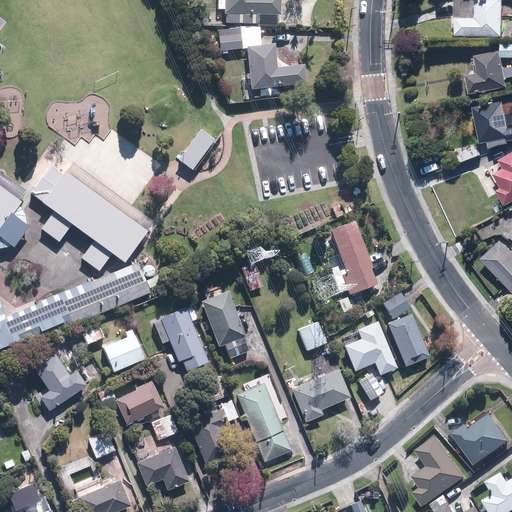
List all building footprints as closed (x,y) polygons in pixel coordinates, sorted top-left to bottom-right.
[(256,18),(275,19),(276,0),(213,0),(213,10),(219,11),(219,16),(222,16),(221,24),(255,26),(256,18)] [(500,0),(472,0),(472,21),(452,21),(451,38),(499,39),(500,0)] [(237,29),(214,31),(217,54),(240,52),(237,29)] [(274,68),(272,46),(244,49),(248,92),(302,87),(300,66),(274,68)] [(511,46),(498,46),(498,53),(472,57),(475,75),(464,77),(467,96),(507,89),(505,80),(511,78),(511,66),(503,68),(501,58),(511,57),(511,46)] [(486,144),(488,150),(507,146),(506,144),(511,142),(511,128),(506,130),(500,103),(471,109),(479,146),(486,144)] [(195,168),(217,138),(202,127),(180,156),(195,168)] [(450,141),(452,150),(473,145),(471,136),(450,141)] [(511,153),(498,161),(502,170),(490,177),(498,190),(494,192),(503,209),(511,203),(511,153)] [(149,231),(67,170),(65,173),(53,164),(32,192),(53,208),(41,225),(60,239),(73,221),(94,237),(80,255),(101,271),(115,252),(126,261),(149,231)] [(0,248),(5,248),(12,245),(14,247),(29,227),(27,225),(26,216),(19,205),(22,201),(19,199),(26,190),(0,171),(0,248)] [(356,217),(330,226),(347,271),(342,273),(348,288),(349,292),(379,282),(356,217)] [(511,253),(500,241),(479,260),(511,295),(511,253)] [(0,355),(153,289),(139,259),(8,316),(0,296),(0,355)] [(250,290),(264,285),(256,262),(242,268),(250,290)] [(231,358),(250,352),(245,336),(248,335),(229,280),(200,290),(219,346),(227,344),(231,358)] [(401,290),(382,302),(393,318),(412,306),(401,290)] [(349,295),(331,302),(337,315),(354,307),(349,295)] [(194,320),(200,318),(195,307),(189,310),(187,304),(152,319),(163,342),(170,339),(179,360),(182,359),(192,381),(207,375),(202,364),(211,360),(194,320)] [(431,354),(413,311),(387,322),(405,365),(431,354)] [(319,319),(297,328),(306,351),(328,342),(319,319)] [(379,319),(359,327),(360,330),(342,338),(356,370),(374,362),(380,374),(398,366),(379,319)] [(101,323),(84,331),(90,343),(107,336),(101,323)] [(149,355),(135,326),(126,330),(128,334),(103,346),(116,371),(149,355)] [(40,395),(51,410),(94,381),(82,364),(72,371),(57,349),(33,365),(49,389),(40,395)] [(292,386),(306,421),(324,413),(322,408),(352,396),(339,366),(292,386)] [(385,390),(372,371),(357,381),(370,400),(385,390)] [(153,379),(115,397),(128,424),(166,406),(153,379)] [(225,381),(207,389),(213,401),(230,392),(225,381)] [(266,381),(238,394),(266,459),(295,447),(266,381)] [(241,416),(234,399),(189,417),(208,465),(229,457),(217,425),(241,416)] [(173,411),(151,421),(160,440),(181,430),(173,411)] [(471,423),(457,433),(478,464),(511,441),(511,439),(494,412),(473,426),(471,423)] [(3,423),(0,424),(0,441),(9,439),(3,423)] [(109,429),(88,438),(96,457),(117,448),(109,429)] [(439,434),(418,450),(430,466),(416,477),(423,486),(415,492),(427,508),(470,475),(439,434)] [(176,443),(137,460),(148,484),(163,478),(168,489),(191,478),(176,443)] [(31,446),(21,450),(26,462),(36,458),(31,446)] [(511,511),(511,477),(507,470),(490,481),(497,494),(486,500),(493,511),(511,511)] [(109,511),(134,502),(123,476),(104,484),(101,477),(75,488),(85,511),(109,511)] [(459,498),(435,511),(482,511),(479,505),(467,511),(459,498)] [(368,511),(363,499),(351,504),(355,511),(368,511)]
